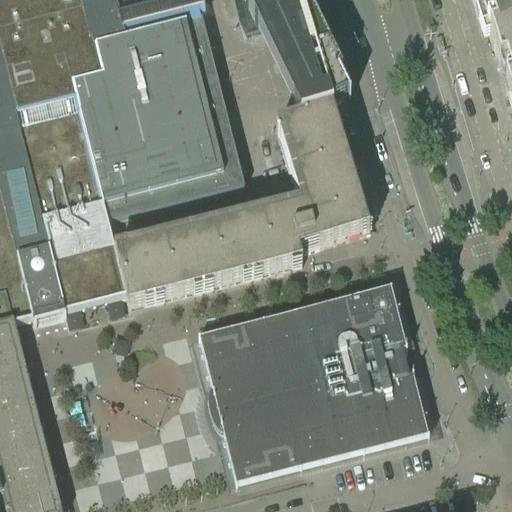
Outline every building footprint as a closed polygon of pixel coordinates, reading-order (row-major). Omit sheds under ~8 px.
[(0,0),(0,494),(0,495),(3,505),(4,511),(58,511),(54,496),(46,461),(45,459),(39,436),(31,405),(18,350),(13,331),(32,326),(33,331),(36,330),(35,326),(34,324),(20,268),(20,267),(25,265),(26,267),(26,268),(27,269),(28,270),(30,271),(31,271),(33,272),(34,272),(36,271),(37,271),(38,270),(39,269),(40,268),(41,267),(42,265),(42,264),(42,262),(42,261),(47,260),(62,319),(63,324),(66,323),(65,319),(125,304),(114,258),(107,232),(106,228),(242,194),(242,193),(227,134),(229,134),(225,118),(223,119),(223,118),(223,117),(222,115),(221,111),(215,88),(214,83),(213,78),(212,75),(212,74),(200,28),(193,0),(0,0)] [(242,0),(248,10),(242,13),(255,39),(260,37),(271,58),(283,84),(292,103),(296,110),(291,113),(294,119),(279,123),(282,132),(329,118),(330,118),(329,114),(347,106),(339,88),(330,71),(317,43),(295,0),(242,0)] [(511,0),(470,0),(476,19),(482,17),(499,73),(505,71),(510,88),(504,89),(511,115),(511,0)] [(329,118),(282,132),(273,135),(276,148),(277,148),(297,213),(126,255),(126,254),(114,258),(125,304),(128,315),(301,271),(299,261),(366,241),(329,118)] [(390,297),(199,345),(212,395),(209,398),(208,402),(207,406),(207,413),(209,421),(211,429),(215,436),(217,439),(220,442),(224,442),(236,493),(427,445),(412,384),(409,385),(402,359),(405,358),(390,297)]
